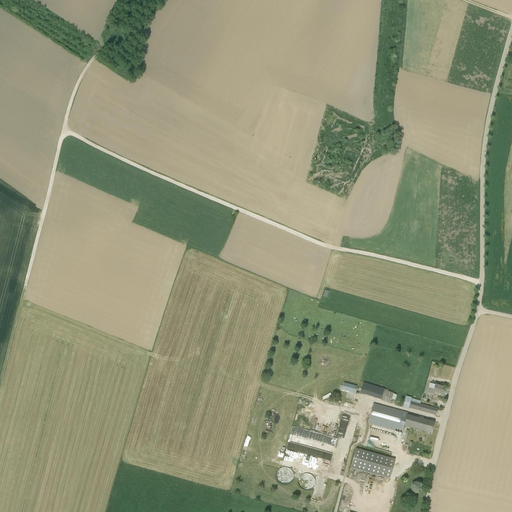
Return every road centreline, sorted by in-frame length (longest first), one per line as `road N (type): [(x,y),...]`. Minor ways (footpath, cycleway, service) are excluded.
road 1 (track): [(481,282),(312,240),(64,131)]
road 2 (track): [(0,382),(73,86),(90,59)]
road 3 (unclassified): [(477,309),(485,142),(511,30)]
road 4 (unclassified): [(426,511),(477,309)]
